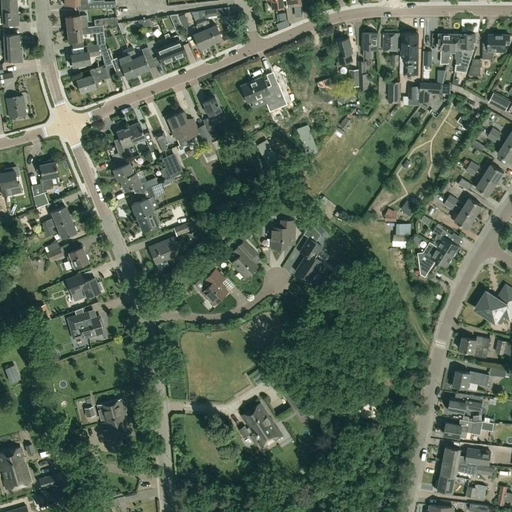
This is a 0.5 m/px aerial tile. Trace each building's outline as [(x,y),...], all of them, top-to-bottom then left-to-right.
[(0,10),(17,10),(16,0),(1,0),(2,4),(0,4),(0,10)] [(80,10),(92,9),(104,8),(103,0),(99,0),(90,0),(90,2),(80,3),(80,10)] [(270,0),(272,9),(283,7),(282,0),(270,0)] [(199,18),(210,43),(222,38),(216,24),(211,27),(208,20),(206,21),(205,16),(216,15),(215,8),(198,11),(199,18)] [(17,10),(0,10),(0,23),(3,23),(18,23),(17,10)] [(80,14),(66,16),(67,29),(81,27),(88,26),(86,14),(80,15),(80,14)] [(176,14),(170,15),(175,29),(182,27),(176,14)] [(184,28),(189,26),(184,14),(178,16),(184,28)] [(205,45),(210,43),(199,18),(194,20),(196,26),(198,32),(193,34),(198,48),(199,47),(201,49),(206,47),(205,45)] [(125,35),(130,34),(126,23),(121,24),(125,35)] [(81,27),(67,29),(68,41),(71,41),(82,40),(83,40),(82,34),(95,33),(104,32),(103,25),(95,26),(88,26),(81,27)] [(169,44),(174,58),(186,53),(179,35),(177,34),(170,37),(169,32),(165,34),(166,38),(169,44)] [(0,46),(19,46),(18,33),(4,34),(4,39),(0,39),(0,46)] [(378,50),(378,33),(363,33),(362,50),(363,50),(363,57),(372,57),(372,50),(378,50)] [(399,50),(399,33),(384,33),(384,50),(399,50)] [(402,33),(402,57),(404,57),(404,74),(417,74),(418,33),(402,33)] [(450,50),(451,34),(439,34),(439,44),(438,44),(438,50),(439,50),(439,51),(441,51),(441,63),(448,63),(449,58),(450,58),(450,50)] [(461,51),(461,35),(451,34),(450,50),(456,50),(455,58),(457,58),(456,62),(460,62),(461,51)] [(509,44),(510,35),(488,34),(488,45),(483,45),(482,59),(494,59),(494,51),(505,51),(506,44),(509,44)] [(461,51),(460,62),(460,64),(456,63),(455,70),(467,72),(473,52),(473,48),(473,42),(475,42),(476,35),(461,35),(461,51)] [(151,53),(157,51),(162,63),(174,58),(169,44),(166,38),(155,43),(153,39),(146,42),(147,46),(148,46),(151,53)] [(337,41),(339,51),(338,51),(341,65),(354,62),(352,54),(354,53),(350,38),(344,39),(344,38),(338,39),(338,41),(337,41)] [(71,56),(68,57),(70,64),(73,63),(73,66),(91,63),(89,56),(102,54),(109,53),(105,43),(97,44),(87,46),(88,51),(71,54),(71,56)] [(151,53),(148,46),(147,46),(142,48),(144,54),(137,57),(133,46),(132,46),(130,44),(127,45),(128,48),(138,73),(150,68),(146,58),(152,55),(151,53)] [(126,77),(138,73),(128,48),(127,45),(126,46),(127,48),(123,50),(125,55),(118,57),(118,56),(111,59),(114,67),(121,64),(126,77)] [(19,46),(0,46),(0,53),(5,53),(5,59),(13,59),(13,62),(23,61),(22,51),(19,51),(19,46)] [(480,76),(481,59),(473,59),(468,75),(480,76)] [(359,70),(359,86),(359,88),(366,89),(369,89),(369,72),(366,72),(365,61),(358,61),(359,70)] [(113,66),(112,64),(108,66),(108,65),(101,67),(89,70),(91,75),(77,79),(81,92),(96,87),(94,81),(112,76),(109,67),(113,66)] [(0,82),(13,80),(12,72),(0,74),(0,82)] [(241,85),(242,87),(248,102),(263,96),(269,111),(286,104),(278,83),(266,88),(263,78),(262,76),(241,85)] [(334,92),(332,88),(334,87),(331,77),(325,78),(317,81),(318,86),(325,103),(332,100),(333,101),(338,98),(336,92),(334,92)] [(399,102),(400,82),(388,81),(388,102),(399,102)] [(419,98),(419,100),(419,101),(429,102),(429,93),(440,93),(441,83),(420,82),(420,86),(419,98)] [(419,98),(420,86),(409,85),(408,98),(408,104),(418,104),(419,101),(419,100),(419,98)] [(504,110),(509,102),(494,94),(489,102),(504,110)] [(10,116),(26,113),(23,95),(6,98),(10,116)] [(209,116),(221,110),(215,98),(204,103),(209,116)] [(180,121),(186,118),(183,111),(168,118),(176,137),(185,133),(180,121)] [(468,118),(462,115),(457,121),(463,125),(462,127),(466,129),(473,120),(468,117),(468,118)] [(206,129),(212,127),(209,117),(202,120),(206,129)] [(185,133),(176,137),(179,145),(177,146),(179,150),(183,148),(183,147),(188,144),(189,141),(190,141),(188,138),(200,133),(194,119),(188,122),(186,118),(180,121),(185,133)] [(127,127),(134,143),(145,138),(150,150),(156,148),(149,132),(144,134),(139,122),(127,127)] [(307,124),(296,128),(306,155),(317,151),(307,124)] [(123,147),(134,143),(127,127),(116,131),(119,138),(123,147)] [(490,132),(498,137),(501,132),(492,127),(492,128),(490,132)] [(481,133),(487,136),(486,137),(495,142),(498,137),(490,132),(484,129),(481,133)] [(157,139),(165,136),(163,131),(155,135),(157,139)] [(457,146),(466,148),(468,136),(459,134),(457,146)] [(205,157),(215,153),(209,135),(198,139),(205,157)] [(481,151),(485,146),(474,139),(471,144),(481,151)] [(280,164),(266,140),(257,145),(253,141),(250,143),(255,150),(258,148),(270,169),(280,164)] [(511,162),(511,159),(511,146),(505,142),(498,154),(511,162)] [(118,151),(118,153),(120,157),(126,154),(124,149),(123,149),(118,151)] [(175,152),(162,158),(170,177),(183,172),(175,152)] [(118,179),(136,172),(133,164),(130,165),(126,154),(120,157),(114,159),(116,164),(112,166),(118,179)] [(58,174),(55,160),(53,160),(52,159),(47,160),(46,162),(39,163),(42,178),(40,178),(39,180),(41,190),(52,188),(50,179),(56,177),(55,175),(58,174)] [(468,166),(477,171),(480,166),(471,161),(468,166)] [(483,176),(496,184),(504,172),(491,164),(483,176)] [(2,187),(4,195),(9,194),(7,185),(18,183),(16,175),(19,175),(17,165),(5,168),(5,171),(0,172),(0,179),(2,187)] [(468,166),(465,170),(474,176),(477,171),(468,166)] [(136,172),(118,179),(118,180),(121,179),(125,190),(141,183),(136,172)] [(489,196),(496,184),(483,176),(476,187),(489,196)] [(145,188),(157,183),(155,177),(142,182),(145,188)] [(458,183),(468,190),(472,184),(462,177),(458,183)] [(153,196),(165,191),(161,182),(157,183),(145,188),(134,192),(134,193),(136,192),(140,201),(132,204),(138,217),(153,211),(152,208),(157,206),(153,196)] [(37,208),(40,207),(48,203),(44,192),(32,196),(37,208)] [(447,199),(455,204),(458,199),(450,194),(447,199)] [(462,209),(475,218),(482,206),(469,198),(462,209)] [(447,199),(444,203),(452,209),(455,204),(447,199)] [(57,224),(71,218),(66,205),(59,207),(56,201),(46,205),(49,212),(52,211),(55,219),(48,221),(48,220),(41,223),(44,229),(51,226),(51,227),(57,224)] [(468,229),(475,218),(462,209),(454,221),(468,229)] [(153,211),(138,217),(143,230),(159,223),(153,211)] [(176,236),(205,224),(202,216),(173,228),(176,236)] [(57,224),(63,237),(77,231),(71,218),(57,224)] [(309,280),(320,262),(313,258),(321,246),(315,243),(320,234),(324,230),(313,219),(310,223),(303,234),(307,238),(298,252),(304,256),(294,271),(309,280)] [(293,244),(294,220),(280,220),(280,227),(271,227),(271,247),(286,248),(286,244),(293,244)] [(411,235),(411,224),(398,223),(397,234),(411,235)] [(437,234),(435,238),(437,239),(434,244),(453,256),(459,246),(449,240),(452,234),(442,228),(443,226),(438,223),(433,232),(437,234)] [(54,233),(51,227),(51,226),(44,229),(47,236),(54,233)] [(156,263),(174,256),(170,246),(177,243),(174,237),(149,247),(156,263)] [(46,252),(59,247),(57,241),(46,246),(46,247),(44,248),(46,251),(46,252)] [(244,278),(256,267),(249,259),(255,254),(243,241),(233,251),(238,256),(231,262),(236,266),(234,268),(244,278)] [(434,244),(430,242),(420,258),(419,258),(421,274),(426,277),(436,260),(446,267),(453,256),(434,244)] [(72,268),(89,261),(82,246),(69,252),(70,254),(67,256),(72,268)] [(59,247),(46,252),(48,255),(47,255),(49,261),(63,256),(59,247)] [(206,273),(216,265),(211,260),(201,269),(206,273)] [(227,291),(219,282),(224,278),(215,269),(204,279),(209,285),(207,286),(205,285),(204,285),(199,289),(199,291),(206,298),(208,298),(209,297),(215,303),(227,291)] [(82,272),(66,279),(72,294),(75,300),(87,296),(101,290),(100,289),(102,288),(100,281),(97,282),(95,275),(85,279),(82,272)] [(509,318),(511,313),(511,290),(506,286),(497,299),(486,292),(483,297),(480,297),(478,301),(479,303),(475,308),(499,324),(501,323),(503,320),(503,317),(499,315),(500,313),(509,318)] [(41,307),(45,323),(53,321),(49,305),(41,307)] [(83,312),(81,309),(75,311),(76,314),(67,317),(72,333),(70,334),(72,339),(83,336),(83,338),(104,333),(102,327),(104,326),(101,315),(90,318),(88,311),(83,312)] [(489,348),(491,338),(477,335),(477,339),(463,336),(460,350),(475,353),(476,345),(489,348)] [(510,355),(511,346),(511,342),(498,339),(495,352),(510,355)] [(469,381),(487,385),(489,374),(471,370),(470,372),(456,370),(455,377),(453,376),(451,386),(460,388),(460,386),(467,388),(469,381)] [(293,408),(307,399),(294,380),(281,389),(293,408)] [(479,400),(480,397),(455,393),(454,397),(451,397),(449,410),(464,413),(466,407),(481,410),(482,401),(479,400)] [(107,440),(131,434),(122,399),(98,405),(107,440)] [(283,435),(261,402),(242,415),(247,424),(240,429),(245,437),(252,432),(263,448),(283,435)] [(474,422),(460,419),(459,425),(446,423),(444,434),(460,437),(460,436),(467,438),(468,431),(481,433),(481,429),(492,431),(494,423),(483,421),(483,420),(474,422)] [(467,461),(477,463),(489,465),(491,450),(468,447),(467,456),(460,454),(461,449),(446,446),(444,460),(455,462),(466,464),(467,461)] [(36,457),(33,448),(27,450),(30,459),(36,457)] [(9,493),(32,487),(24,460),(22,452),(0,458),(0,464),(1,467),(9,493)] [(475,474),(477,463),(467,461),(466,464),(455,462),(444,460),(441,474),(456,476),(457,470),(475,474)] [(68,469),(39,478),(42,488),(42,487),(52,484),(53,488),(60,486),(72,482),(68,469)] [(437,480),(435,489),(453,492),(456,476),(441,474),(440,481),(437,480)] [(477,487),(476,495),(484,497),(486,486),(477,484),(477,487)] [(505,501),(511,501),(511,492),(506,492),(507,486),(501,485),(498,504),(504,505),(505,501)] [(466,496),(475,497),(476,495),(477,487),(467,486),(466,496)] [(55,502),(52,491),(44,493),(47,504),(55,502)] [(117,497),(95,503),(97,510),(119,504),(117,497)] [(489,511),(490,505),(470,503),(470,509),(489,511)]
